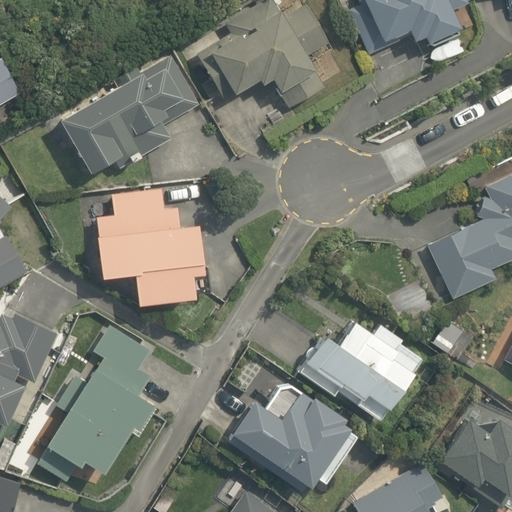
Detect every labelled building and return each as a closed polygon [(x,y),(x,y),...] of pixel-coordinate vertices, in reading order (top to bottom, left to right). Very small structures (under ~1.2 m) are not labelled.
[(235,34),(199,55),(229,106),(262,86),(266,94),(277,88),(291,112),(326,92),(316,75),(324,70),(312,49),(325,41),(305,7),(281,21),(269,0),(229,23),(235,34)] [(436,47),(470,33),(458,4),(466,0),(357,0),(348,4),(369,56),(415,37),(419,47),(433,41),(436,47)] [(174,57),(63,123),(96,179),(135,156),(130,146),(202,103),(174,57)] [(0,119),(26,106),(0,58),(0,119)] [(511,181),(490,194),(474,224),(427,245),(457,311),(503,290),(495,272),(511,263),(511,181)] [(0,213),(12,198),(0,188),(0,289),(27,274),(0,226),(0,213)] [(117,213),(97,216),(106,281),(139,276),(144,310),(202,302),(199,281),(211,279),(203,226),(183,229),(180,208),(169,210),(166,188),(115,195),(117,213)] [(0,433),(3,426),(12,429),(54,329),(15,313),(10,324),(0,319),(0,433)] [(103,358),(85,387),(73,379),(55,408),(67,415),(38,464),(70,483),(80,467),(86,471),(91,462),(114,476),(158,404),(141,393),(151,377),(137,369),(151,346),(109,321),(91,350),(103,358)] [(374,400),(398,416),(434,364),(404,344),(407,339),(387,325),(379,336),(359,321),(341,348),(326,338),(309,364),(370,405),(374,400)] [(257,406),(237,436),(318,491),(325,481),(334,487),(366,439),(304,398),(286,425),(257,406)] [(491,434),(476,422),(445,462),(505,509),(511,500),(511,425),(503,418),(491,434)] [(445,497),(424,463),(356,504),(360,511),(438,511),(433,504),(445,497)] [(0,511),(10,511),(22,480),(0,472),(0,511)] [(277,511),(250,493),(237,511),(277,511)]
